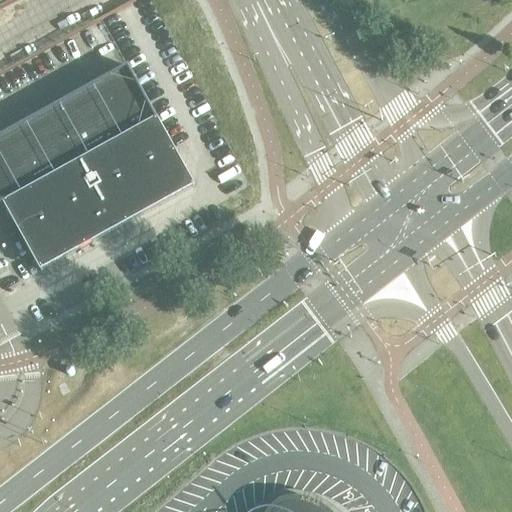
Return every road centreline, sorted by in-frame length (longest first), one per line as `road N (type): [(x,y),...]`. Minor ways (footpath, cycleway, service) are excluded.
road 1 (motorway): [(330,246),(0,503)]
road 2 (motorway): [(75,511),(404,255)]
road 3 (unclassified): [(261,0),(266,51),(329,185),(330,246)]
road 4 (unclassified): [(267,0),(298,34),(381,206)]
road 5 (tertiary): [(404,255),(511,436)]
road 6 (unclassified): [(424,173),(328,0)]
road 7 (unclassified): [(0,312),(135,238)]
road 8 (tertiary): [(511,342),(448,222)]
